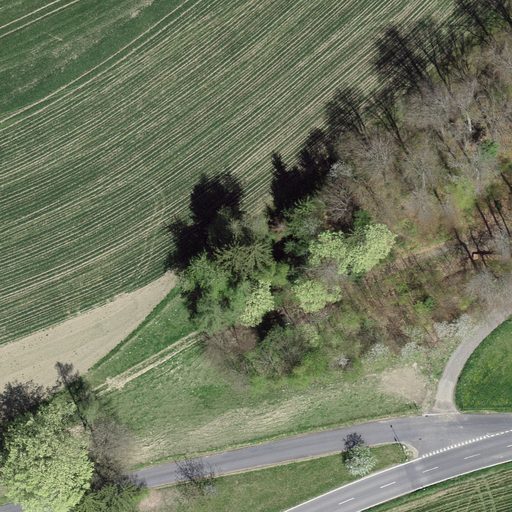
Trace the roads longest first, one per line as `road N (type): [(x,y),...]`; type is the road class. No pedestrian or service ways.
road 1 (residential): [(26,511),(171,470),(380,432),(456,428),(484,452)]
road 2 (track): [(337,289),(511,225)]
road 3 (secondary): [(484,452),(320,511)]
road 4 (track): [(443,427),(453,366),(511,301)]
